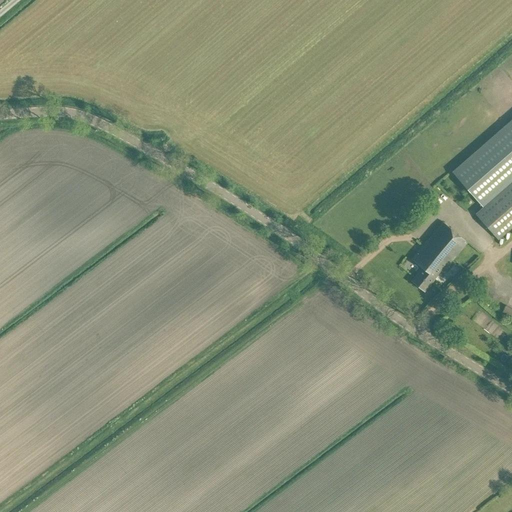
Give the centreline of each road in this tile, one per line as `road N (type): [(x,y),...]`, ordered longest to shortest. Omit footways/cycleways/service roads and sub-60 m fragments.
road 1 (tertiary): [(511,391),(123,137),(74,115),(0,115)]
road 2 (track): [(23,511),(336,274)]
road 3 (track): [(511,241),(445,296),(417,332)]
